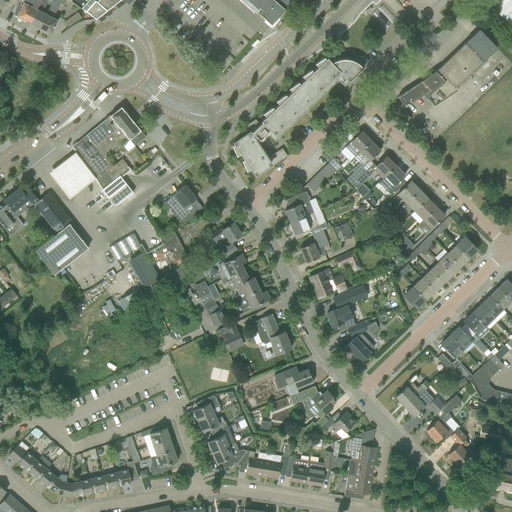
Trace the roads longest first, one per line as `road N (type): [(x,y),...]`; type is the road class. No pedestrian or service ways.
road 1 (residential): [(506,252),(358,106),(248,207)]
road 2 (residential): [(355,511),(227,489),(80,511)]
road 3 (residential): [(357,394),(318,348),(248,207)]
road 4 (residential): [(357,394),(506,252)]
road 5 (tertiary): [(209,121),(254,98),(357,0)]
road 6 (tertiary): [(328,0),(246,79),(206,98)]
road 7 (residential): [(463,511),(357,394)]
